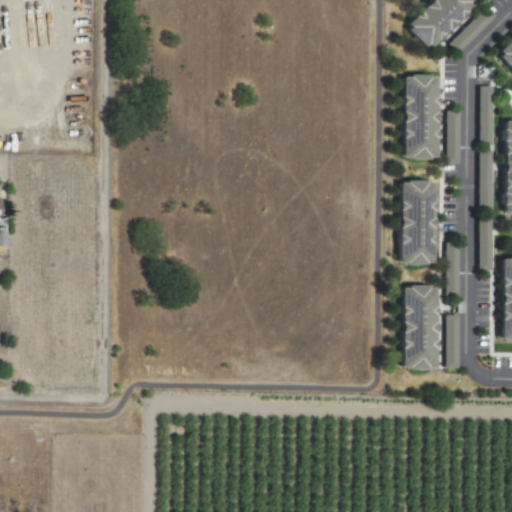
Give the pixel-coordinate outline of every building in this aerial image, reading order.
[(470,3),(466,0),(426,0),(399,27),(422,50),(470,3)] [(511,32),(490,54),(511,77),(511,32)] [(430,76),(396,76),(397,160),(431,159),(430,76)] [(474,144),(487,145),(488,87),(475,86),(474,144)] [(495,214),(511,214),(511,123),(511,122),(498,122),(495,214)] [(394,181),(392,265),(427,265),(428,182),(394,181)] [(511,258),(495,258),(495,298),(492,298),(492,342),(511,342),(511,258)] [(429,287),(395,287),(396,370),(430,370),(429,287)]
